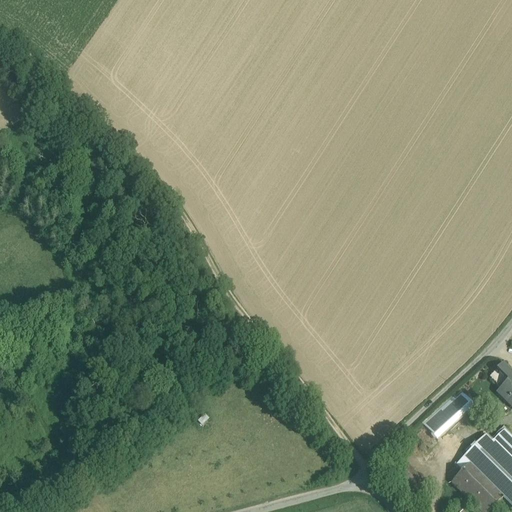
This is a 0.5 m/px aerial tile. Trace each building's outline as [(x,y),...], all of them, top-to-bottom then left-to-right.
[(511,374),(503,366),(489,379),(500,390),(496,394),(511,410),(511,374)] [(476,407),(462,394),(456,401),(467,412),(469,414),(476,407)] [(454,398),(424,425),(436,439),(467,412),(456,401),(454,398)] [(511,438),(504,431),(492,443),(511,463),(511,438)] [(457,465),(464,471),(451,483),(479,511),(491,511),(505,498),(511,505),(511,463),(492,443),(485,437),(474,447),(457,465)] [(429,490),(403,460),(388,473),(414,503),(429,490)] [(414,503),(388,473),(383,477),(409,507),(414,503)]
